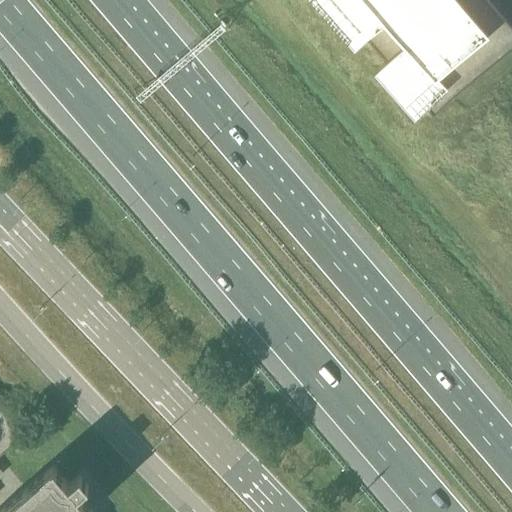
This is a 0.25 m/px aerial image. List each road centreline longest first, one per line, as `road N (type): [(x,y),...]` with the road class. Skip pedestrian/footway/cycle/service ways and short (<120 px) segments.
road 1 (motorway): [(0,0),(440,511)]
road 2 (motorway): [(511,468),(109,0)]
road 3 (primary): [(288,511),(0,207)]
road 4 (primary): [(0,308),(196,511)]
